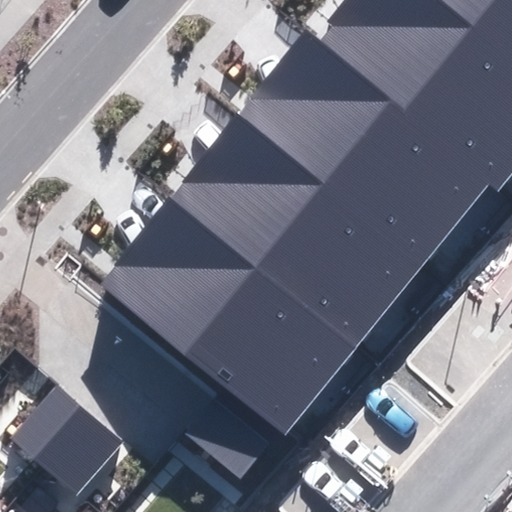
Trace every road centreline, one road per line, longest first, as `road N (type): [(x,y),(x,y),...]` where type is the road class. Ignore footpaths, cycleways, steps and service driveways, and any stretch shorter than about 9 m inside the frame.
road 1 (residential): [(0,144),(128,0)]
road 2 (residential): [(413,511),(511,399)]
